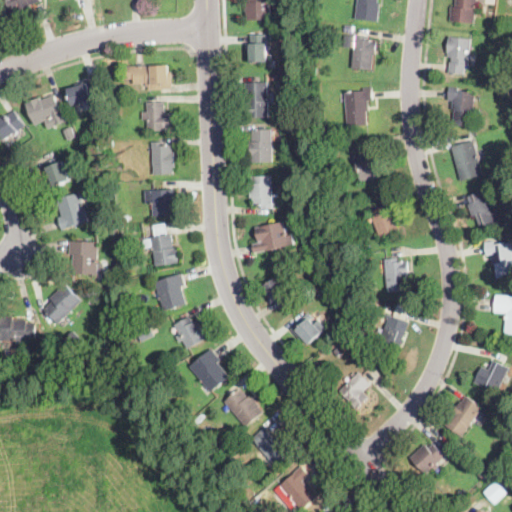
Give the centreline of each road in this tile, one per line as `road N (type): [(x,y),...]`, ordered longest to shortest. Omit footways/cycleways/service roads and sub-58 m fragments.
road 1 (tertiary): [(206,0),(218,233),(228,281),(260,341),(406,511)]
road 2 (residential): [(360,457),(427,388),(453,303),(445,234),(420,169),(410,110),(418,0)]
road 3 (residential): [(208,27),(97,39),(0,75)]
